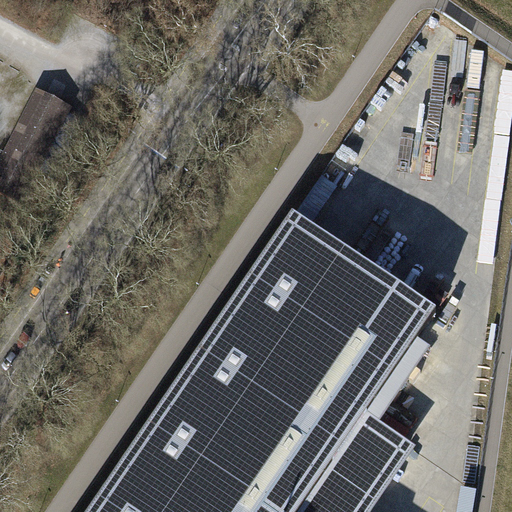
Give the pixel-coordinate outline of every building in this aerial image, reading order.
[(433,80),(461,47),(437,28),(410,61),(433,80)] [(76,113),(37,92),(0,163),(0,195),(26,209),(76,113)] [(317,229),(339,186),(321,176),(298,220),(317,229)] [(303,511),(418,344),(436,319),(293,221),(92,511),(303,511)] [(430,353),(418,344),(303,511),(373,511),(415,452),(379,427),(430,353)]
